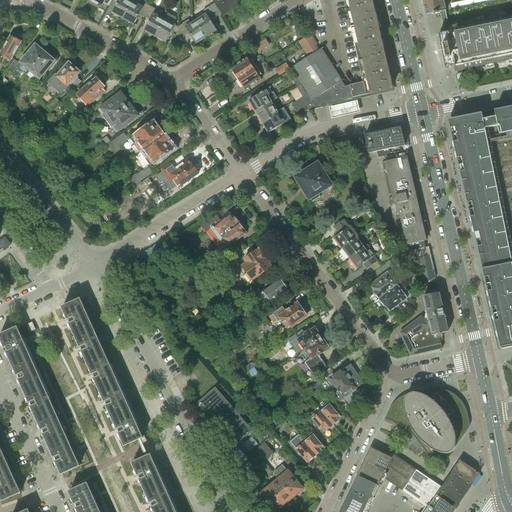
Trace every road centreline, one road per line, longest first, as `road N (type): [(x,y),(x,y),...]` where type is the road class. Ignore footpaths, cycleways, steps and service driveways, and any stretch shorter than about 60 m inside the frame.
road 1 (residential): [(229,511),(96,264)]
road 2 (tertiary): [(478,358),(421,110)]
road 3 (residential): [(391,375),(243,174)]
road 4 (residential): [(243,174),(306,134),(421,110)]
road 5 (residential): [(96,264),(243,174)]
road 6 (residential): [(174,81),(34,0)]
road 7 (residential): [(322,511),(391,375)]
road 8 (residential): [(96,264),(0,149)]
road 9 (residential): [(174,81),(297,0)]
road 10 (residential): [(58,511),(0,383)]
